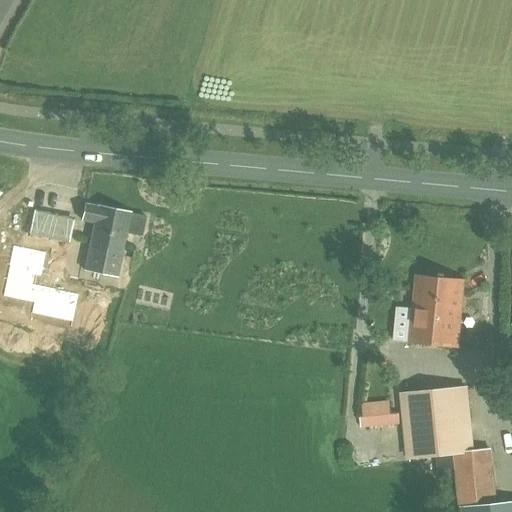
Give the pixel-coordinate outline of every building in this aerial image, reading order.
[(0,0),(0,21),(12,0),(0,0)] [(142,237),(147,217),(130,213),(99,206),(99,207),(86,204),(82,221),(95,223),(86,270),(117,276),(126,233),(142,237)] [(4,245),(2,313),(35,315),(35,331),(76,332),(77,293),(30,291),(30,290),(30,278),(37,279),(38,246),(4,245)] [(458,348),(465,280),(416,275),(410,343),(458,348)] [(456,454),(461,508),(495,505),(490,449),(473,451),(467,388),(402,394),(408,458),(456,454)]
